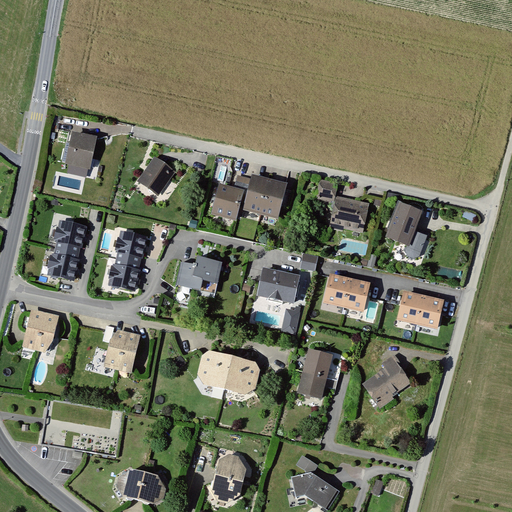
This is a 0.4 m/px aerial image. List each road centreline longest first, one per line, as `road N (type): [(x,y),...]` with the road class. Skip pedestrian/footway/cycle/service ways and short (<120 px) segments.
road 1 (residential): [(135,130),(484,207),(490,217),(411,511)]
road 2 (tertiary): [(0,293),(56,0)]
